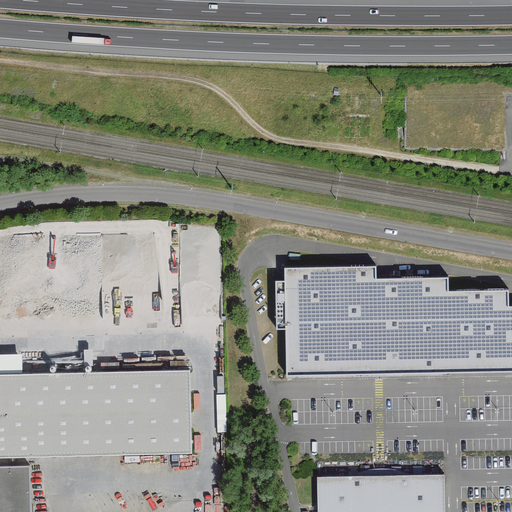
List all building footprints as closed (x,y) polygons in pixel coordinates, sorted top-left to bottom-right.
[(506,86),(407,86),(407,150),(506,150),(506,86)] [(289,267),(291,376),(511,372),(511,289),(454,290),(454,277),(382,278),(382,265),(289,267)] [(171,362),(138,363),(138,368),(189,367),(189,359),(171,360),(171,362)] [(195,370),(0,373),(0,456),(196,453),(195,370)] [(228,431),(227,394),(218,394),(219,431),(228,431)] [(32,511),(31,464),(0,465),(1,511),(32,511)] [(448,511),(449,476),(321,476),(321,511),(448,511)]
